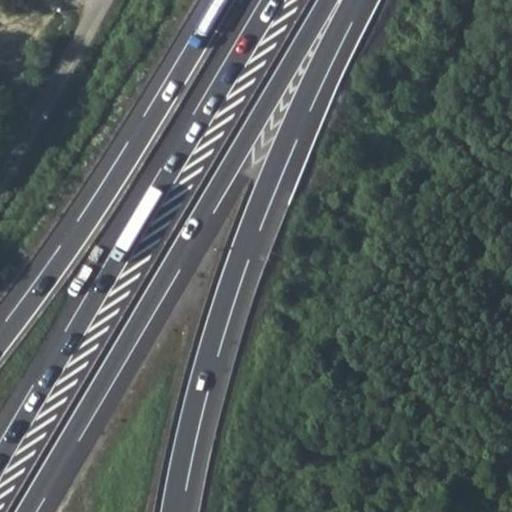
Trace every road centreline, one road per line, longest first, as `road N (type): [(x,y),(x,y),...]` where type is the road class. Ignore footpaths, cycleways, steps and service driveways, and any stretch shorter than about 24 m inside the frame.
road 1 (motorway): [(26,511),(327,0)]
road 2 (motorway): [(172,511),(244,240),(354,0)]
road 3 (motorway): [(273,0),(0,462)]
road 4 (trunk): [(221,0),(104,193),(0,339)]
